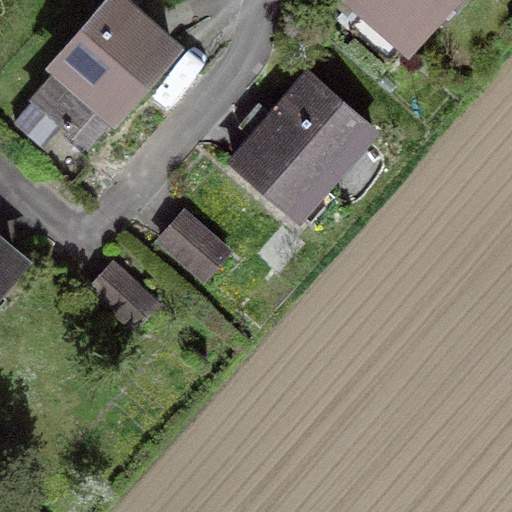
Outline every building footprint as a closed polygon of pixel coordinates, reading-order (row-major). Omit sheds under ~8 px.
[(185,55),(120,0),(109,0),(47,73),(118,133),(185,55)] [(329,0),(387,56),(397,45),(407,54),(454,0),(329,0)] [(381,128),(307,64),(227,156),(300,220),(305,215),(313,222),(337,194),(329,187),(337,178),(355,194),(372,174),(354,158),(381,128)] [(233,255),(184,215),(154,250),(204,291),(233,255)] [(0,309),(35,269),(0,238),(0,309)] [(158,300),(112,264),(88,296),(134,331),(158,300)]
